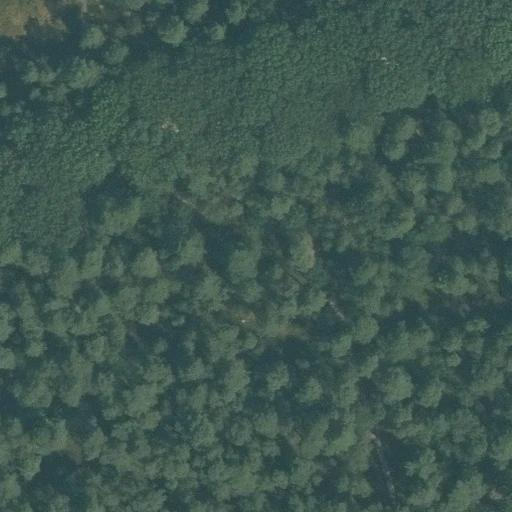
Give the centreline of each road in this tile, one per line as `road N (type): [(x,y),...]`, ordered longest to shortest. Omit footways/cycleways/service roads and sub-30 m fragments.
road 1 (track): [(242,110),(402,511)]
road 2 (track): [(511,18),(242,110)]
road 3 (track): [(68,0),(64,65),(114,153)]
road 4 (track): [(242,110),(114,153)]
road 5 (track): [(114,153),(0,191)]
